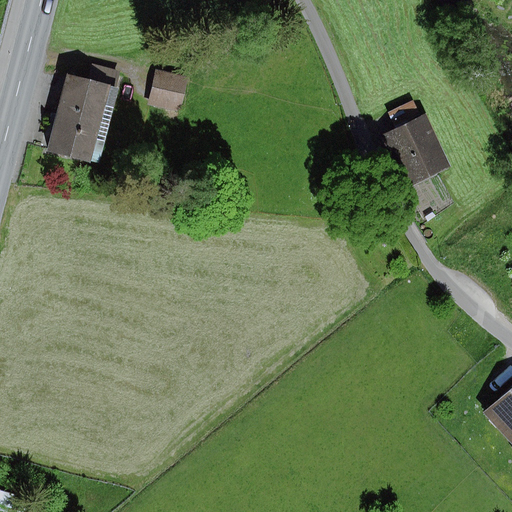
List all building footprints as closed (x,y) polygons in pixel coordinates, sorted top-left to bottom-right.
[(93,66),(90,79),(118,87),(121,73),(93,66)] [(193,82),(160,73),(152,99),(185,108),(193,82)] [(90,79),(68,74),(49,152),(94,163),(99,143),(107,145),(121,87),(118,87),(90,79)] [(428,119),(385,138),(404,182),(447,163),(428,119)] [(511,386),(485,414),(511,441),(511,386)]
